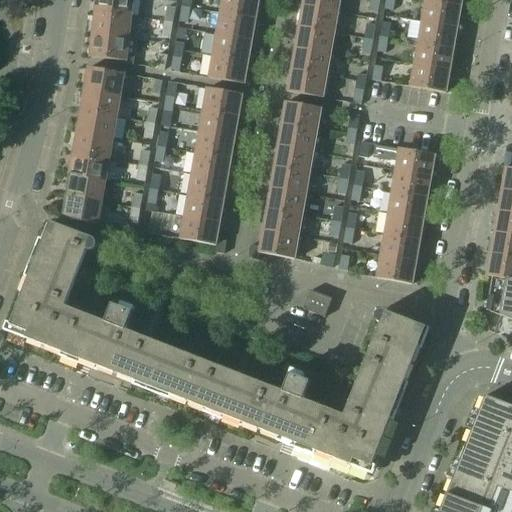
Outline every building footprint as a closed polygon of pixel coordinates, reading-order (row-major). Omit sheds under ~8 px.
[(97,0),(96,14),(140,19),(140,18),(132,17),(133,0),(97,0)] [(183,0),(183,7),(192,9),(193,0),(183,0)] [(223,0),(221,14),(256,20),(259,0),(223,0)] [(304,0),(303,6),(339,13),(341,0),(304,0)] [(381,0),(371,0),(370,11),(379,13),(381,0)] [(396,0),(386,0),(385,9),(394,11),(396,0)] [(426,1),(422,23),(458,29),(462,8),(426,1)] [(303,6),(300,28),(335,34),(339,13),(303,6)] [(168,7),(165,22),(174,23),(177,9),(168,7)] [(192,9),(183,7),(180,21),(189,23),(192,9)] [(96,14),(94,35),(137,41),(140,19),(96,14)] [(221,14),(217,35),(253,41),(256,20),(221,14)] [(174,23),(165,22),(163,36),(171,38),(174,23)] [(383,23),(380,37),(389,39),(392,24),(383,23)] [(422,23),(419,44),(454,50),(458,29),(422,23)] [(368,25),(365,39),(374,41),(377,26),(368,25)] [(300,28),(296,49),(331,55),(335,34),(300,28)] [(137,41),(94,35),(91,58),(127,62),(127,64),(134,65),(137,41)] [(217,35),(213,57),(249,63),(253,41),(217,35)] [(389,39),(380,37),(378,52),(387,53),(389,39)] [(374,41),(365,39),(362,53),(371,55),(374,41)] [(177,43),(174,57),(183,59),(185,45),(177,43)] [(419,44),(415,65),(450,71),(454,50),(419,44)] [(296,49),(292,70),(328,76),(331,55),(296,49)] [(158,70),(158,69),(166,71),(168,56),(159,54),(157,69),(158,70)] [(183,59),(174,57),(171,72),(179,73),(180,74),(183,59)] [(249,63),(213,57),(209,79),(245,85),(249,63)] [(450,71),(415,65),(411,88),(447,94),(450,71)] [(381,83),(382,83),(384,68),(375,66),(373,81),(381,82),(381,83)] [(90,68),(86,90),(121,96),(125,74),(90,68)] [(328,76),(292,70),(288,93),(324,99),(328,76)] [(359,75),(356,90),(365,91),(367,77),(359,75)] [(155,79),(152,94),(161,96),(164,81),(155,80),(156,79),(155,79)] [(169,82),(167,97),(176,98),(179,84),(178,83),(178,84),(169,82)] [(208,89),(204,111),(239,117),(243,95),(208,89)] [(121,96),(86,90),(82,112),(117,118),(121,96)] [(365,91),(356,90),(354,104),(362,105),(365,91)] [(176,98),(167,97),(164,111),(173,113),(176,98)] [(287,103),(283,125),(318,131),(322,109),(287,103)] [(150,109),(147,123),(156,125),(159,110),(150,109)] [(204,111),(200,132),(236,139),(239,117),(204,111)] [(82,112),(78,133),(114,139),(117,118),(82,112)] [(352,114),(349,129),(358,130),(361,116),(352,115),(353,114),(352,114)] [(145,138),(154,139),(156,125),(147,123),(145,138)] [(283,125),(279,146),(314,152),(318,131),(283,125)] [(358,130),(349,129),(347,143),(356,145),(358,130)] [(200,132),(196,154),(232,160),(236,139),(200,132)] [(78,133),(74,154),(110,160),(114,139),(78,133)] [(161,133),(158,147),(167,149),(170,134),(161,133)] [(371,144),(370,144),(362,143),(359,157),(368,159),(371,144)] [(279,146),(275,168),(311,174),(314,152),(279,146)] [(167,149),(158,147),(156,161),(164,163),(167,149)] [(400,149),(397,172),(432,178),(436,155),(400,149)] [(142,151),(140,166),(149,167),(151,153),(142,151)] [(74,154),(71,175),(106,182),(110,160),(74,154)] [(196,154),(193,175),(228,181),(232,160),(196,154)] [(343,165),(340,179),(349,181),(352,166),(343,165)] [(137,180),(146,182),(149,167),(140,166),(137,180)] [(275,168),(271,189),(307,195),(311,174),(275,168)] [(511,168),(506,168),(502,190),(511,191),(511,168)] [(357,172),(354,186),(363,188),(366,173),(357,172)] [(397,172),(393,193),(428,199),(432,178),(397,172)] [(71,175),(67,197),(102,203),(106,182),(71,175)] [(153,175),(151,190),(160,191),(162,177),(153,175)] [(193,175),(189,196),(224,202),(228,181),(193,175)] [(349,181),(340,179),(338,194),(347,195),(349,181)] [(363,188),(354,186),(352,201),(361,202),(363,188)] [(271,189),(268,210),(303,216),(307,195),(271,189)] [(160,191),(151,190),(148,204),(157,205),(160,191)] [(511,191),(502,190),(499,211),(511,213),(511,191)] [(393,193),(389,214),(424,220),(428,199),(393,193)] [(135,194),(132,208),(141,210),(144,195),(135,194)] [(189,196),(185,217),(221,224),(224,202),(189,196)] [(102,203),(67,197),(63,219),(98,225),(102,203)] [(336,207),(333,222),(342,223),(345,209),(336,207)] [(141,210),(132,208),(130,223),(139,224),(141,210)] [(268,210),(264,231),(300,238),(303,216),(268,210)] [(511,213),(499,211),(495,233),(511,235),(511,213)] [(349,214),(347,229),(356,230),(358,216),(349,214)] [(389,214),(385,235),(421,242),(424,220),(389,214)] [(221,224),(185,217),(181,240),(216,246),(215,253),(225,254),(227,241),(218,240),(221,224)] [(342,223),(333,222),(331,236),(340,238),(342,223)] [(170,395),(189,403),(204,366),(125,335),(135,309),(123,304),(121,308),(113,305),(105,327),(60,310),(88,237),(51,223),(43,243),(49,245),(43,261),(37,258),(36,261),(42,263),(36,279),(30,276),(11,326),(28,333),(26,339),(64,354),(67,348),(82,354),(80,360),(82,361),(85,355),(100,361),(98,367),(155,390),(157,384),(173,390),(170,395)] [(356,230),(347,229),(344,243),(353,245),(356,230)] [(300,238),(264,231),(261,247),(252,246),(249,259),(259,261),(260,254),(296,260),(300,238)] [(511,235),(495,233),(491,254),(511,257),(511,235)] [(385,235),(381,257),(417,263),(421,242),(385,235)] [(338,245),(330,243),(329,253),(337,254),(338,245)] [(487,277),(493,278),(493,276),(511,279),(511,257),(491,254),(487,277)] [(340,270),(348,272),(351,257),(342,256),(340,270)] [(417,263),(381,257),(377,279),(413,285),(417,263)] [(487,311),(511,320),(511,279),(493,276),(493,278),(487,311)] [(312,291),(304,310),(326,318),(333,299),(312,291)] [(204,366),(189,403),(208,410),(211,404),(226,410),(224,416),(281,439),(283,432),(299,439),(296,445),(299,446),(301,439),(317,445),(314,452),(352,466),(354,461),(372,468),(399,400),(393,397),(399,382),(405,384),(420,346),(414,344),(420,328),(426,331),(427,328),(390,314),(348,422),(312,408),(313,404),(304,400),(311,383),(303,379),(305,375),(293,370),(283,397),(204,366)] [(511,511),(511,406),(486,396),(441,511),(511,511)]
